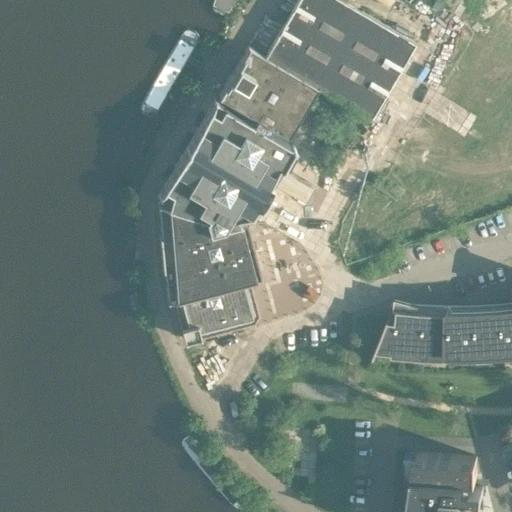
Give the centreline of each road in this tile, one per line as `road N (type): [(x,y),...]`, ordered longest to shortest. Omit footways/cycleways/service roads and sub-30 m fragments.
road 1 (unclassified): [(263,0),(157,169),(150,245),(160,313),(190,383),(247,461),(305,511)]
road 2 (unclassified): [(387,279),(511,237)]
